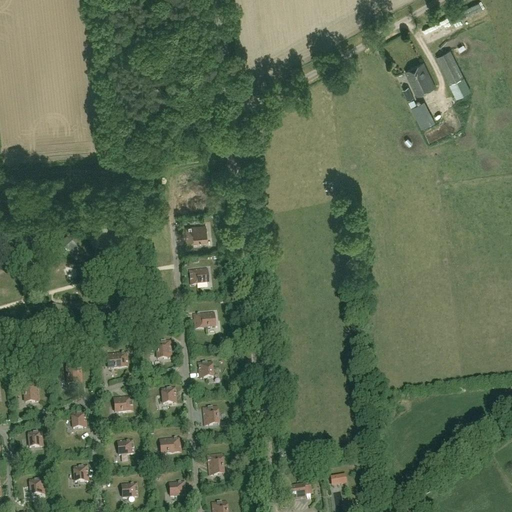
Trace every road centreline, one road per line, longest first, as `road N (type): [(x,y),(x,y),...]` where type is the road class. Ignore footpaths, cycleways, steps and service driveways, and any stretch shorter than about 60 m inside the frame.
road 1 (unclassified): [(272,511),(231,112)]
road 2 (unclassified): [(231,112),(440,0)]
road 3 (track): [(73,174),(236,161)]
